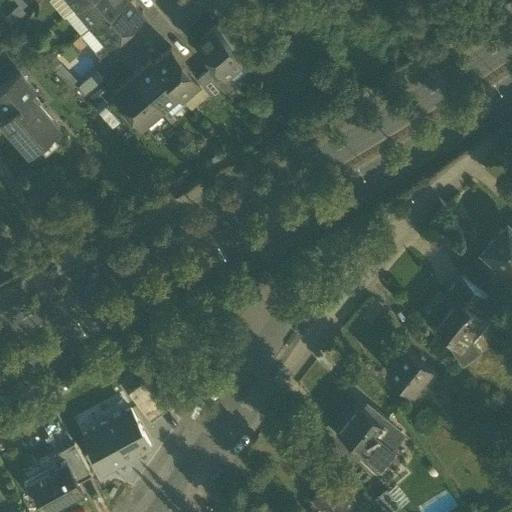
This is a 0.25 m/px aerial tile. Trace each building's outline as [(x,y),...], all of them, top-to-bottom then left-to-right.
[(82,0),(77,5),(93,23),(119,0),(82,0)] [(130,0),(119,0),(93,23),(107,40),(109,42),(119,34),(142,14),(130,0)] [(243,58),(214,24),(196,40),(215,62),(224,73),(226,72),(243,58)] [(119,34),(109,42),(107,40),(94,51),(104,62),(127,42),(119,34)] [(197,78),(171,47),(153,62),(152,63),(178,93),(178,94),(180,97),(199,81),(197,78)] [(178,93),(152,63),(153,62),(150,59),(132,75),(160,109),(178,94),(178,93)] [(224,73),(215,62),(206,70),(221,88),(226,94),(238,85),(226,72),(224,73)] [(95,69),(77,85),(85,94),(103,78),(95,69)] [(35,89),(19,70),(0,86),(0,105),(6,112),(0,118),(30,153),(60,126),(31,93),(35,89)] [(221,88),(206,70),(197,78),(199,81),(212,96),(221,88)] [(160,109),(132,75),(113,91),(142,124),(160,109)] [(511,227),(506,222),(482,249),(511,275),(511,273),(511,227)] [(441,229),(430,242),(436,247),(447,234),(441,229)] [(463,271),(444,295),(454,302),(435,327),(449,338),(447,342),(461,364),(481,351),(472,338),(487,319),(479,313),(491,298),(489,297),(492,295),(463,271)] [(436,370),(404,345),(384,369),(410,390),(426,370),(432,375),(436,370)] [(373,415),(358,403),(336,430),(363,452),(378,433),(387,422),(388,422),(389,421),(376,411),(373,415)] [(81,431),(102,470),(152,443),(131,404),(81,431)] [(388,422),(387,422),(378,433),(394,446),(403,435),(388,422)] [(378,433),(363,452),(379,464),(394,446),(378,433)] [(74,441),(50,454),(56,466),(67,460),(75,475),(89,468),(74,441)] [(56,466),(28,481),(44,511),(47,511),(84,492),(75,475),(67,460),(56,466)] [(337,477),(312,496),(323,511),(356,511),(360,509),(337,477)]
